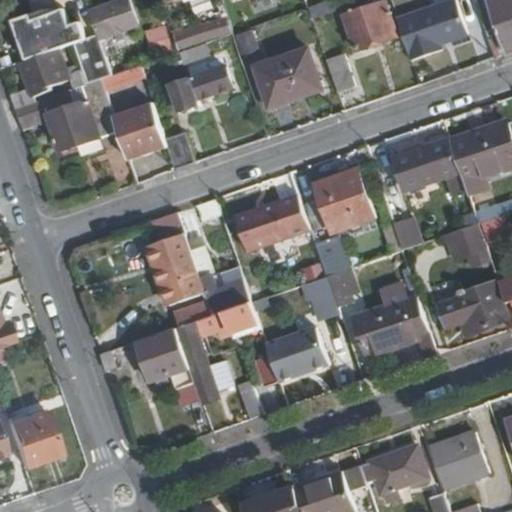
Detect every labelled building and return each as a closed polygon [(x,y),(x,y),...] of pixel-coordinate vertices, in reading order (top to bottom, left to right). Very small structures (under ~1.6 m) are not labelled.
[(113,0),(90,8),(100,37),(139,23),(130,0),(113,0)] [(347,12),(359,48),(399,35),(386,0),(380,0),(372,3),(370,0),(326,0),(309,6),(315,23),(347,12)] [(423,0),(436,36),(458,29),(455,17),(448,0),(423,0)] [(511,0),(487,0),(507,53),(511,51),(511,0)] [(13,19),(26,58),(27,58),(57,48),(74,42),(83,39),(77,22),(69,24),(63,8),(48,13),(31,18),(29,13),(13,19)] [(45,8),(29,13),(31,18),(48,13),(45,8)] [(465,26),(472,44),(489,38),(480,9),(455,17),(458,29),(465,26)] [(208,22),(176,32),(181,46),(213,35),(208,22)] [(148,30),(152,54),(173,51),(169,27),(148,30)] [(253,51),(272,106),(324,88),(304,33),(253,51)] [(180,51),(185,62),(210,54),(206,42),(180,51)] [(22,59),(32,89),(11,97),(15,108),(37,100),(35,94),(52,88),(50,82),(66,77),(57,48),(27,58),(26,58),(22,59)] [(327,59),(338,91),(356,84),(345,53),(327,59)] [(166,67),(180,109),(199,103),(198,97),(233,85),(227,65),(183,80),(177,63),(166,67)] [(15,108),(22,129),(48,121),(46,114),(50,113),(62,147),(121,128),(117,115),(108,91),(104,77),(87,83),(37,100),(15,108)] [(121,128),(131,157),(169,144),(167,139),(155,102),(117,115),(121,128)] [(450,141),(461,173),(464,183),(511,166),(511,138),(506,120),(450,139),(450,141)] [(169,144),(177,167),(198,161),(188,132),(167,139),(169,144)] [(396,159),(407,191),(461,173),(450,141),(396,159)] [(317,186),(333,234),(376,219),(359,170),(317,186)] [(237,218),(249,252),(311,230),(299,197),(237,218)] [(511,233),(507,219),(511,217),(511,197),(481,209),(492,241),(511,233)] [(201,204),(205,219),(222,214),(218,199),(201,204)] [(180,212),(152,222),(156,233),(183,223),(180,212)] [(394,225),(402,251),(418,245),(422,244),(413,219),(394,225)] [(470,256),(475,268),(495,261),(481,223),(448,235),(457,260),(470,256)] [(313,238),(326,277),(328,277),(338,273),(325,234),(313,238)] [(151,247),(171,305),(205,293),(201,280),(187,236),(151,247)] [(402,251),(412,280),(428,275),(418,245),(402,251)] [(328,277),(332,288),(334,297),(338,307),(352,302),(342,272),(338,273),(328,277)] [(201,280),(213,316),(253,302),(245,281),(217,291),(212,276),(201,280)] [(307,284),(310,295),(332,288),(328,277),(326,277),(313,281),(307,284)] [(511,277),(498,282),(511,321),(511,320),(511,277)] [(457,298),(436,305),(444,328),(465,321),(470,335),(511,321),(498,282),(497,281),(456,294),(457,298)] [(382,291),(387,306),(404,300),(406,299),(401,285),(382,291)] [(253,302),(255,309),(278,301),(275,295),(253,302)] [(354,317),(367,355),(384,350),(382,345),(416,333),(429,329),(417,295),(406,299),(404,300),(387,306),(354,317)] [(177,329),(199,398),(201,402),(217,395),(207,364),(198,338),(232,326),(233,330),(259,321),(255,309),(253,302),(213,316),(177,329)] [(0,346),(14,342),(6,320),(1,322),(0,320),(0,346)] [(104,335),(110,352),(117,349),(138,342),(140,341),(135,325),(104,335)] [(316,325),(266,342),(270,353),(279,380),(329,363),(316,325)] [(138,342),(151,380),(170,374),(180,404),(199,398),(177,329),(140,341),(138,342)] [(101,354),(106,368),(121,363),(117,349),(110,352),(101,354)] [(257,357),(266,385),(279,380),(270,353),(257,357)] [(224,358),(207,364),(216,389),(232,384),(224,358)] [(240,389),(250,417),(264,412),(254,385),(240,389)] [(6,423),(21,465),(57,452),(43,411),(6,423)] [(431,449),(446,492),(446,495),(493,479),(478,433),(431,449)] [(363,470),(367,482),(378,479),(382,491),(386,491),(389,501),(402,497),(398,486),(430,476),(419,444),(361,463),(363,470)] [(325,487),(298,495),(304,511),(356,511),(351,496),(370,490),(367,482),(363,470),(324,483),(325,487)] [(244,510),(244,511),(304,511),(298,495),(297,492),(244,510)] [(432,497),(436,511),(452,511),(446,495),(446,492),(432,497)]
